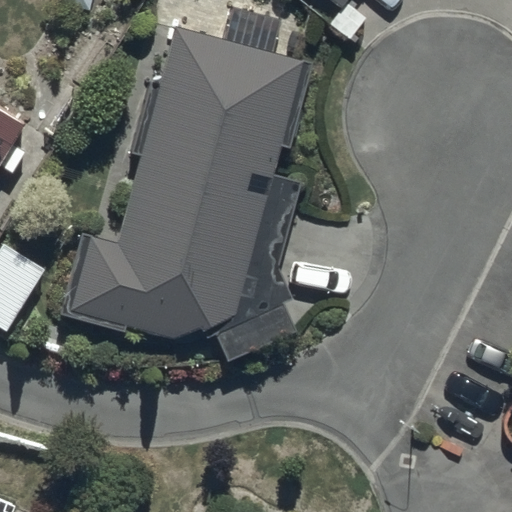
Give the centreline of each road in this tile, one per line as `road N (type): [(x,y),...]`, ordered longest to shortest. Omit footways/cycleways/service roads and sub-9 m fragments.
road 1 (residential): [(0,383),(43,400),(174,411),(337,395),(390,324),(423,261),(451,179),(463,98)]
road 2 (unknown): [(337,395),(405,484),(409,511)]
